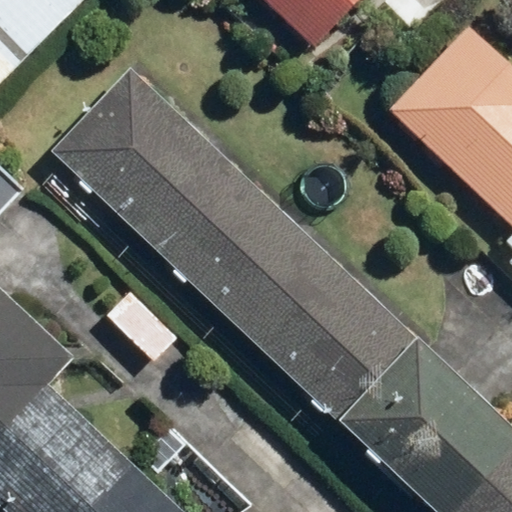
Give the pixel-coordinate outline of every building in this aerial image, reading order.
[(0,0),(0,84),(86,0),(0,0)] [(364,0),(274,0),(324,45),(364,0)] [(511,53),(474,19),(394,105),(511,214),(511,53)] [(59,152),(349,423),(427,340),(137,69),(59,152)] [(0,222),(35,185),(0,152),(0,222)] [(0,493),(20,511),(193,511),(53,383),(80,353),(0,278),(0,493)] [(186,339),(146,297),(117,326),(157,368),(186,339)] [(511,511),(511,405),(434,332),(427,340),(349,423),(443,511),(511,511)]
